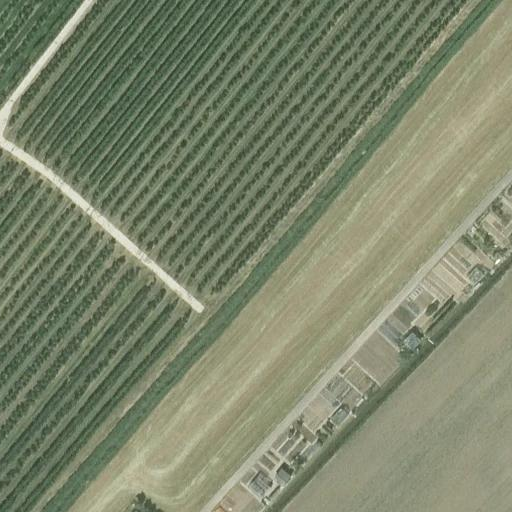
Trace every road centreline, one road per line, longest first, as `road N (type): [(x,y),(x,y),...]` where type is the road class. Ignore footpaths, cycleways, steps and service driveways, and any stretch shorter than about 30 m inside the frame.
road 1 (track): [(206,316),(0,134)]
road 2 (track): [(0,115),(89,0)]
